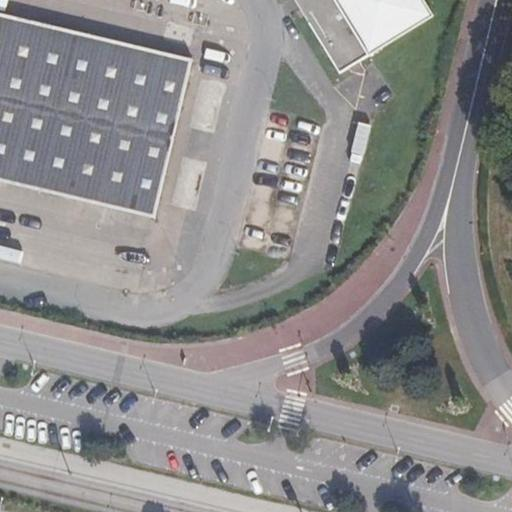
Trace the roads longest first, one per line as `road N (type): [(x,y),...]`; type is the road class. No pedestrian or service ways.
road 1 (tertiary): [(451,193),(407,272),(354,328),(318,354),(208,391)]
road 2 (secondary): [(511,462),(208,391)]
road 3 (tertiary): [(511,398),(464,296),(451,193)]
road 4 (secondary): [(208,391),(0,341)]
road 5 (tertiary): [(502,0),(451,193)]
